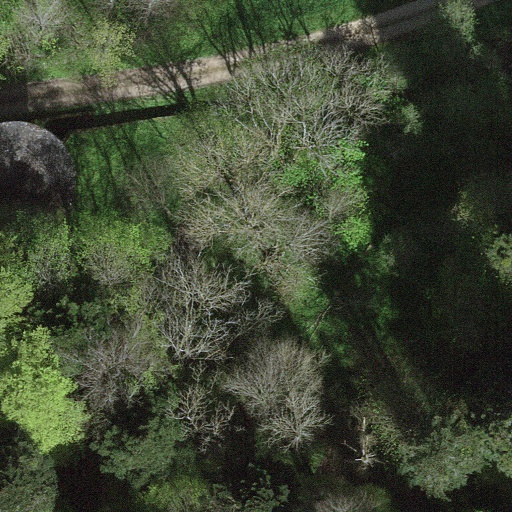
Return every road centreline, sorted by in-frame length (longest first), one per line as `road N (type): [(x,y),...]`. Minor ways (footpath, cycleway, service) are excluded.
road 1 (motorway): [(418,511),(137,0)]
road 2 (track): [(492,0),(411,27),(0,99)]
